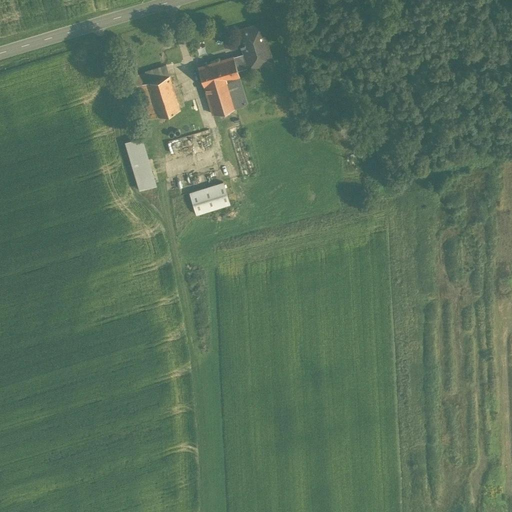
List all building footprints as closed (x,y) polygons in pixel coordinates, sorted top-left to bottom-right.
[(241,50),(198,63),(212,111),(246,100),(235,65),(244,62),(245,67),(271,59),(259,20),(234,28),(241,50)] [(169,74),(143,82),(153,115),(179,108),(169,74)] [(257,171),(244,123),(231,127),(244,175),(257,171)] [(142,134),(123,139),(139,189),(158,183),(142,134)] [(223,179),(189,190),(196,213),(230,202),(223,179)]
